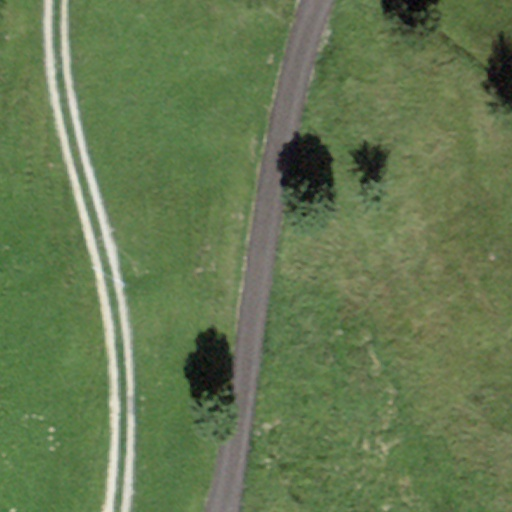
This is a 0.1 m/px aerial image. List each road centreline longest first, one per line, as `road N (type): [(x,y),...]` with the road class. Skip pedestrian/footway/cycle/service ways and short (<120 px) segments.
road 1 (track): [(311,0),(261,215),(223,511)]
road 2 (track): [(110,511),(113,319),(56,85),(50,0)]
